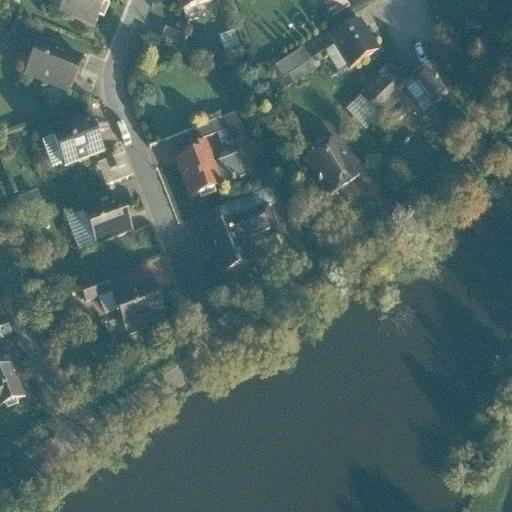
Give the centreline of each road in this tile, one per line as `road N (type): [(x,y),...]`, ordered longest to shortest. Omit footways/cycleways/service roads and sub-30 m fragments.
road 1 (residential): [(142,0),(114,70),(115,93),(215,352)]
road 2 (residential): [(0,258),(73,441)]
road 3 (residential): [(73,441),(215,352)]
